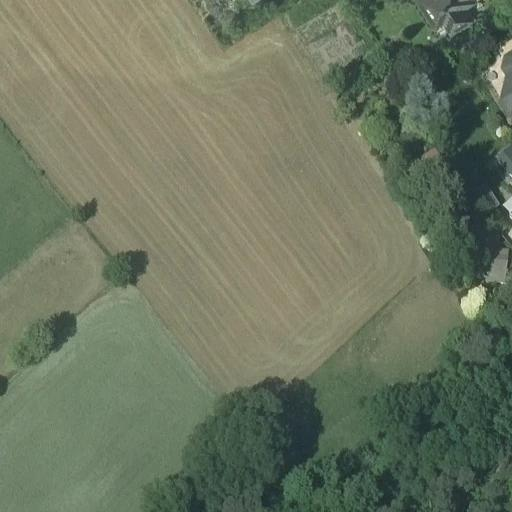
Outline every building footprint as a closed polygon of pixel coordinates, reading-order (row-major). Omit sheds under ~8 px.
[(419,0),(419,3),(431,22),(440,16),(450,31),(471,18),(463,6),(464,0),(419,0)] [(507,81),(501,106),(510,121),(511,119),(511,58),(505,63),(502,73),(507,81)] [(408,63),(391,73),(396,81),(413,71),(408,63)] [(511,152),(499,165),(511,179),(511,216),(509,219),(511,221),(511,152)] [(434,154),(421,162),(438,188),(434,191),(441,202),(445,199),(450,207),(469,195),(446,160),(441,163),(434,154)] [(407,187),(403,190),(408,197),(412,195),(413,196),(428,186),(421,176),(412,182),(410,179),(405,183),(407,187)] [(499,213),(489,220),(502,238),(511,231),(499,213)] [(468,234),(463,277),(473,279),(472,288),(483,290),(484,285),(511,288),(511,290),(511,262),(507,256),(496,255),(497,243),(494,237),(468,234)]
